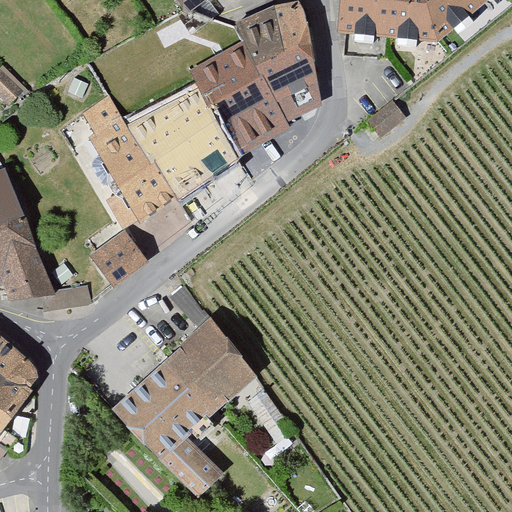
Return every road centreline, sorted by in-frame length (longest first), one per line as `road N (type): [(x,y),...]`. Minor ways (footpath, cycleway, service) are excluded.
road 1 (residential): [(56,345),(320,138),(337,98),(323,0)]
road 2 (track): [(511,31),(437,86),(409,125),(378,145)]
road 3 (unclassified): [(47,511),(56,345)]
